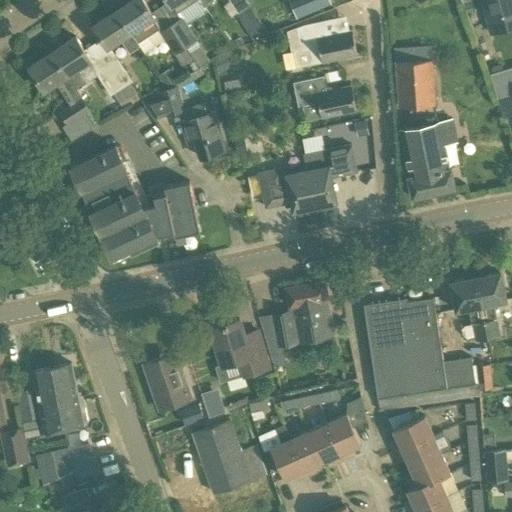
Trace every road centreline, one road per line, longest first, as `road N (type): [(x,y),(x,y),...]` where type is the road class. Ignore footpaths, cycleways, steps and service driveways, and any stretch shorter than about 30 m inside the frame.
road 1 (tertiary): [(81,300),(393,233)]
road 2 (residential): [(393,233),(372,1)]
road 3 (tertiary): [(160,511),(81,300)]
road 4 (residential): [(81,300),(0,112)]
road 5 (tertiary): [(393,233),(511,207)]
